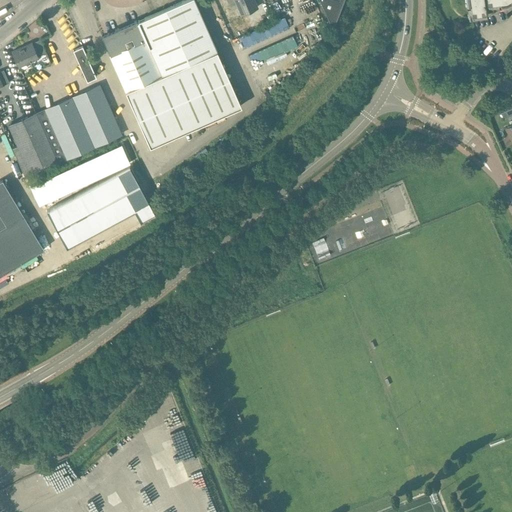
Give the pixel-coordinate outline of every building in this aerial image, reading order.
[(137,21),(102,36),(110,55),(149,147),(242,106),(194,0),(187,0),(138,21),(139,22),(138,22),(137,21)] [(235,0),(242,14),(258,8),(254,0),(235,0)] [(344,0),(320,0),(333,28),(344,0)] [(471,7),(472,17),(489,14),(488,6),(509,3),(511,1),(511,0),(467,0),(469,7),(471,7)] [(38,58),(38,56),(46,53),(40,39),(32,43),(13,51),(19,66),(38,58)] [(83,45),(74,49),(87,80),(96,77),(83,45)] [(3,69),(0,71),(0,86),(9,83),(3,69)] [(58,163),(123,134),(100,84),(36,112),(58,163)] [(8,125),(18,146),(12,148),(25,178),(58,163),(36,112),(8,125)] [(500,126),(496,117),(491,119),(495,128),(500,126)] [(39,205),(130,163),(121,144),(30,186),(39,205)] [(130,166),(47,210),(67,247),(135,211),(141,221),(155,214),(130,166)] [(0,181),(0,275),(44,249),(3,180),(0,181)] [(317,255),(328,251),(324,238),(313,241),(317,255)]
